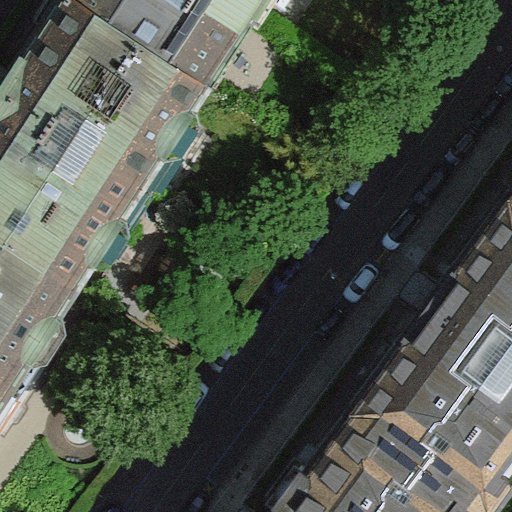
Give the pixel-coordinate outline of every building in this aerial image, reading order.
[(208,81),(87,0),(58,0),(12,71),(0,89),(0,229),(77,280),(208,81)] [(87,0),(208,81),(261,0),(87,0)] [(511,477),(511,195),(446,285),(425,314),(355,409),(490,507),(511,477)] [(0,401),(77,280),(0,229),(0,401)] [(486,511),(490,507),(355,409),(278,511),(486,511)]
